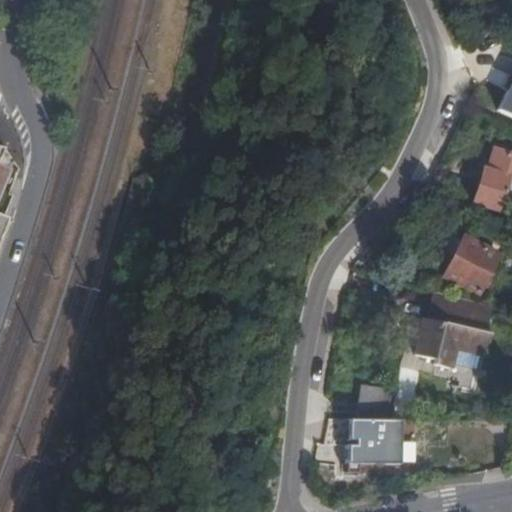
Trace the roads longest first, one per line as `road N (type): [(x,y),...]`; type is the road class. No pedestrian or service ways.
road 1 (residential): [(415,0),(434,43),(437,92),(391,193),(320,275),(287,511)]
road 2 (residential): [(0,292),(37,160),(38,141),(14,83),(22,0)]
